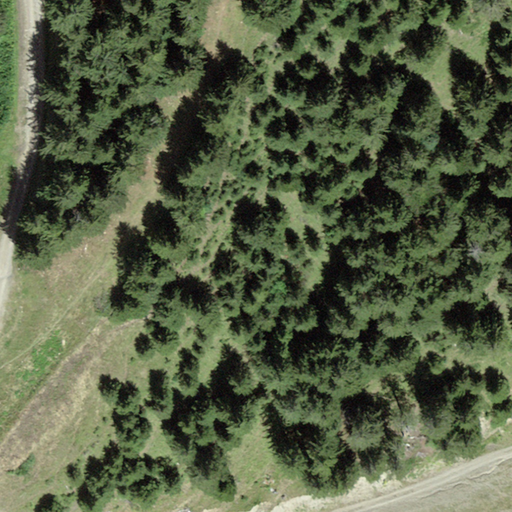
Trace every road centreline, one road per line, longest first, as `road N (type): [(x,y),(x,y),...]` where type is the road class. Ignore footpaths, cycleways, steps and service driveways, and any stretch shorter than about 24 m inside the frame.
road 1 (track): [(34,0),(33,152),(0,292)]
road 2 (track): [(356,511),(511,459)]
